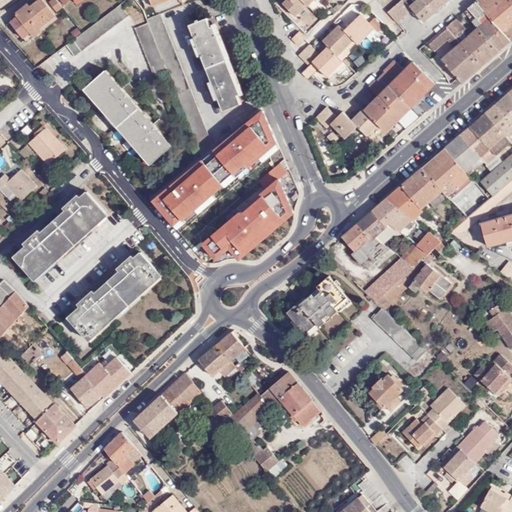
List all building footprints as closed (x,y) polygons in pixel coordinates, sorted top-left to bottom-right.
[(42,31),(40,28),(56,15),(43,0),(39,0),(31,7),(28,4),(15,14),(17,17),(11,22),(24,38),(30,33),(34,38),(42,31)] [(307,3),(303,0),(287,0),(284,3),(295,14),(307,3)] [(400,0),(388,11),(397,22),(413,9),(424,23),(450,0),(400,0)] [(511,0),(478,0),(477,2),(511,40),(511,38),(511,0)] [(338,2),(333,7),(337,10),(342,6),(338,2)] [(442,60),(461,82),(470,74),(485,62),(503,46),(511,40),(477,2),(461,14),(465,18),(467,15),(480,28),(472,35),(457,18),(443,30),(448,36),(452,32),(456,37),(460,41),(457,44),(458,46),(442,60)] [(116,9),(83,33),(73,40),(82,51),(129,16),(121,5),(116,9)] [(167,72),(201,155),(212,145),(160,14),(147,19),(148,23),(167,72)] [(197,14),(187,18),(195,38),(202,55),(212,82),(219,99),(224,111),(241,104),(237,94),(240,93),(213,26),(210,27),(207,18),(200,21),(197,14)] [(369,22),(360,14),(344,30),(353,39),(358,44),(366,37),(374,29),(375,28),(369,22)] [(42,31),(58,19),(56,15),(40,28),(42,31)] [(369,22),(375,28),(374,29),(378,32),(385,24),(381,20),(378,22),(373,18),(369,22)] [(135,29),(155,77),(167,72),(148,23),(135,29)] [(339,25),(323,41),(328,47),(337,55),(353,39),(344,30),(339,25)] [(378,32),(374,29),(366,37),(371,42),(379,34),(378,32)] [(299,43),(306,36),(300,31),(293,37),(299,43)] [(447,39),(441,31),(427,42),(434,50),(447,39)] [(24,38),(28,43),(34,38),(30,33),(24,38)] [(192,39),(199,57),(202,55),(195,38),(192,39)] [(343,61),(359,44),(358,44),(353,39),(337,55),(343,61)] [(67,44),(75,55),(82,51),(73,40),(67,44)] [(308,45),(298,54),(304,60),(314,50),(308,45)] [(320,55),(310,65),(309,66),(303,72),(308,77),(312,73),(318,67),(327,76),(343,61),(337,55),(328,47),(320,55)] [(320,55),(314,50),(304,60),(310,65),(320,55)] [(386,72),(388,75),(383,79),(411,107),(435,83),(413,61),(403,70),(402,68),(395,61),(384,71),(386,72)] [(85,89),(151,164),(173,145),(163,134),(168,129),(160,118),(154,124),(131,98),(137,93),(129,83),(122,89),(106,70),(85,89)] [(379,95),(366,108),(364,107),(363,108),(378,123),(383,127),(394,117),(398,120),(411,107),(383,79),(379,83),(377,81),(375,80),(369,86),(379,95)] [(216,101),(219,99),(212,82),(209,83),(216,101)] [(511,97),(508,93),(495,105),(511,123),(511,97)] [(511,124),(511,123),(495,105),(486,112),(502,132),(511,124)] [(326,107),(323,110),(315,118),(321,123),(329,115),(331,112),(326,107)] [(352,120),(358,126),(367,135),(378,123),(363,108),(352,120)] [(331,112),(329,115),(321,123),(327,128),(331,124),(346,138),(358,126),(352,120),(343,111),(337,117),(331,112)] [(505,136),(502,132),(486,112),(480,117),(470,127),(495,156),(511,142),(505,136)] [(394,117),(383,127),(387,131),(398,120),(394,117)] [(41,121),(33,130),(37,135),(46,127),(41,121)] [(511,130),(511,124),(502,132),(505,136),(511,130)] [(49,163),(66,148),(46,127),(37,135),(28,144),(18,153),(25,161),(37,150),(49,163)] [(496,157),(495,156),(470,127),(446,147),(465,170),(480,157),(484,161),(487,165),(496,157)] [(251,133),(244,139),(240,135),(226,147),(238,161),(252,150),(255,153),(262,147),(251,133)] [(469,175),(465,170),(446,147),(422,168),(440,188),(450,179),(457,188),(470,177),(469,175)] [(221,151),(198,171),(201,175),(213,190),(218,196),(224,190),(221,187),(215,180),(222,174),(225,177),(236,168),(221,151)] [(511,155),(503,163),(511,173),(511,155)] [(484,161),(480,157),(465,170),(469,175),(484,161)] [(496,157),(487,165),(493,172),(502,164),(496,157)] [(238,257),(301,209),(278,179),(288,171),(281,161),(257,179),(265,189),(199,237),(215,258),(231,247),(238,257)] [(493,172),(480,182),(489,192),(493,196),(511,180),(511,173),(503,163),(502,164),(493,172)] [(440,188),(422,168),(402,185),(420,208),(428,202),(442,191),(440,188)] [(20,170),(10,180),(5,175),(0,179),(0,189),(4,185),(21,202),(37,187),(20,170)] [(221,187),(228,181),(225,177),(222,174),(215,180),(221,187)] [(205,191),(208,194),(213,190),(201,175),(196,180),(193,177),(180,187),(182,188),(184,191),(176,197),(170,202),(182,216),(195,205),(192,201),(205,191)] [(457,188),(450,179),(440,188),(442,191),(448,196),(450,199),(473,180),(470,177),(457,188)] [(511,180),(493,196),(489,199),(468,217),(450,232),(474,250),(478,245),(462,232),(511,189),(511,180)] [(412,219),(423,211),(420,208),(402,185),(386,199),(411,218),(412,219)] [(182,188),(175,194),(176,197),(184,191),(182,188)] [(435,208),(448,196),(442,191),(428,202),(435,208)] [(30,243),(14,257),(32,278),(105,213),(87,193),(77,201),(76,199),(67,206),(69,208),(38,236),(36,234),(28,241),(30,243)] [(411,218),(386,199),(373,210),(386,226),(390,223),(399,230),(411,218)] [(386,226),(373,210),(358,223),(375,237),(383,229),(390,236),(394,240),(402,233),(399,230),(390,223),(386,226)] [(35,281),(108,216),(105,213),(32,278),(35,281)] [(464,214),(447,229),(450,232),(468,217),(464,214)] [(511,215),(482,224),(488,246),(505,241),(505,239),(511,237),(511,239),(511,238),(511,215)] [(408,237),(419,224),(412,219),(411,218),(399,230),(402,233),(408,237)] [(375,237),(358,223),(341,238),(353,250),(350,253),(361,264),(375,250),(381,255),(389,249),(383,243),(375,237)] [(383,243),(390,236),(383,229),(375,237),(383,243)] [(427,254),(429,252),(433,248),(441,241),(433,235),(429,232),(417,245),(427,254)] [(445,238),(436,232),(433,235),(441,241),(445,238)] [(451,244),(456,250),(460,245),(455,240),(451,244)] [(444,258),(451,253),(441,241),(433,248),(444,258)] [(417,245),(415,243),(401,259),(412,268),(422,259),(427,254),(417,245)] [(398,262),(401,259),(392,251),(389,254),(398,262)] [(428,264),(434,257),(429,252),(427,254),(422,259),(428,264)] [(83,304),(68,317),(87,338),(159,273),(141,253),(131,262),(129,259),(120,266),(123,269),(92,297),(89,294),(81,302),(83,304)] [(412,268),(407,273),(383,294),(375,301),(382,307),(383,308),(400,294),(408,287),(413,280),(420,286),(428,292),(429,290),(442,275),(428,264),(422,259),(412,268)] [(511,263),(508,261),(501,271),(511,279),(511,263)] [(89,341),(162,276),(159,273),(87,338),(89,341)] [(441,298),(452,283),(442,275),(429,290),(441,298)] [(307,302),(303,306),(300,304),(298,302),(287,311),(305,333),(316,324),(319,327),(326,321),(324,318),(329,313),(331,316),(338,310),(336,307),(347,297),(330,276),(318,285),(319,288),(306,299),(307,302)] [(383,294),(365,276),(357,284),(375,301),(383,294)] [(408,287),(415,292),(420,286),(413,280),(408,287)] [(0,307),(15,292),(3,281),(0,283),(0,307)] [(416,293),(415,292),(408,287),(400,294),(402,297),(406,302),(416,293)] [(0,337),(28,307),(15,292),(0,307),(0,337)] [(511,316),(502,302),(491,310),(495,316),(486,322),(493,331),(499,327),(511,346),(511,316)] [(412,355),(422,345),(421,345),(383,308),(382,307),(375,314),(374,314),(371,317),(412,355)] [(285,326),(291,321),(285,313),(279,318),(285,326)] [(244,348),(231,332),(216,345),(229,360),(244,348)] [(29,366),(41,354),(31,344),(20,356),(29,366)] [(229,360),(216,345),(199,360),(213,376),(218,370),(226,363),(230,367),(233,365),(229,360)] [(422,345),(412,356),(417,361),(427,350),(422,345)] [(37,387),(13,363),(0,348),(0,382),(20,404),(37,387)] [(511,373),(511,365),(499,354),(493,361),(496,364),(490,370),(483,365),(474,375),(478,378),(499,397),(511,382),(511,378),(510,376),(511,373)] [(101,395),(104,397),(130,373),(116,357),(108,364),(104,368),(101,365),(99,363),(86,375),(101,395)] [(101,395),(86,375),(81,369),(73,359),(67,364),(81,380),(71,389),(87,408),(101,395)] [(218,370),(222,374),(230,367),(226,363),(218,370)] [(244,370),(238,363),(234,366),(240,372),(244,370)] [(282,400),(303,425),(321,411),(313,401),(289,372),(271,387),(282,400)] [(149,437),(200,392),(184,374),(166,390),(134,420),(149,437)] [(396,396),(404,389),(389,375),(385,379),(383,377),(374,386),(375,388),(371,392),(386,407),(387,406),(392,409),(401,401),(396,396)] [(36,421),(53,405),(37,387),(20,404),(36,421)] [(263,415),(272,408),(282,400),(271,387),(261,396),(260,394),(254,399),(227,422),(233,430),(235,433),(238,436),(240,438),(263,415)] [(423,401),(430,393),(424,387),(416,395),(418,397),(423,401)] [(255,389),(249,394),(254,399),(260,394),(259,393),(255,389)] [(423,444),(440,427),(452,415),(455,417),(464,407),(448,390),(431,407),(434,409),(428,415),(426,413),(418,420),(417,418),(403,432),(418,447),(422,443),(423,444)] [(418,397),(412,403),(417,407),(423,401),(418,397)] [(232,412),(222,401),(214,407),(224,419),(232,412)] [(54,404),(53,405),(36,421),(36,422),(56,443),(74,426),(54,404)] [(215,426),(224,419),(214,407),(205,414),(215,426)] [(452,415),(440,427),(442,429),(455,417),(452,415)] [(222,424),(229,432),(233,430),(227,422),(226,421),(222,424)] [(482,429),(480,426),(460,447),(476,463),(488,452),(486,450),(500,436),(487,423),(482,429)] [(425,446),(442,429),(440,427),(423,444),(425,446)] [(384,431),(373,442),(377,447),(389,435),(384,431)] [(143,455),(122,432),(105,449),(113,459),(120,467),(124,472),(143,455)] [(253,438),(246,445),(251,451),(256,447),(258,445),(253,438)] [(260,445),(259,445),(258,445),(256,447),(251,451),(256,457),(264,449),(260,445)] [(256,457),(268,472),(281,462),(267,446),(264,449),(256,457)] [(477,465),(476,463),(460,447),(454,452),(455,454),(457,455),(453,460),(451,458),(443,466),(457,478),(464,471),(467,475),(477,465)] [(124,472),(120,467),(113,459),(106,465),(108,467),(91,480),(102,494),(119,481),(122,484),(129,479),(124,472)] [(288,464),(284,459),(281,462),(268,472),(272,477),(288,464)] [(465,485),(481,469),(477,465),(467,475),(461,481),(465,485)] [(297,466),(279,480),(300,506),(318,492),(297,466)] [(3,474),(0,469),(0,499),(14,486),(3,474)] [(464,471),(457,478),(459,480),(461,481),(467,475),(464,471)] [(468,489),(465,485),(461,481),(459,480),(449,491),(458,500),(468,489)] [(122,484),(119,481),(102,494),(107,499),(116,492),(115,490),(122,484)] [(424,503),(440,486),(436,483),(421,500),(424,503)] [(200,506),(183,486),(180,488),(196,508),(200,506)] [(503,493),(490,487),(489,489),(502,496),(503,493)] [(489,489),(479,505),(492,511),(503,511),(511,496),(504,492),(503,493),(502,496),(489,489)] [(149,490),(143,496),(148,502),(155,496),(149,490)] [(377,511),(361,492),(357,496),(371,511),(377,511)] [(347,504),(338,511),(336,511),(371,511),(357,496),(355,493),(345,501),(347,504)] [(186,511),(173,495),(157,508),(158,509),(160,511),(186,511)] [(511,511),(511,495),(511,496),(503,511),(511,511)] [(345,501),(337,509),(338,511),(347,504),(345,501)] [(98,511),(99,504),(93,503),(88,509),(87,511),(98,511)]
